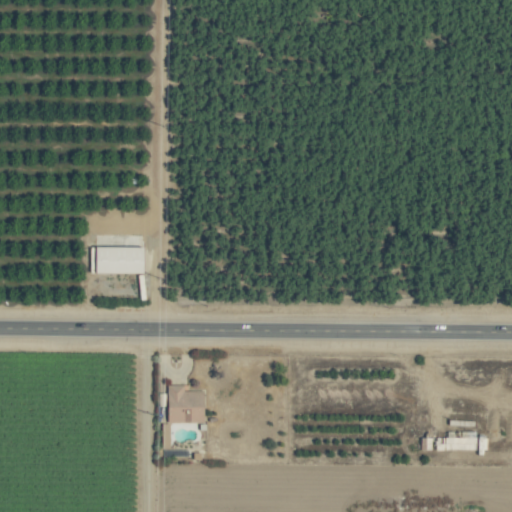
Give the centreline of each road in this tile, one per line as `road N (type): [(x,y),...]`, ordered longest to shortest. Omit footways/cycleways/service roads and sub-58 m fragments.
road 1 (primary): [(511,332),(0,327)]
road 2 (track): [(144,329),(145,511)]
